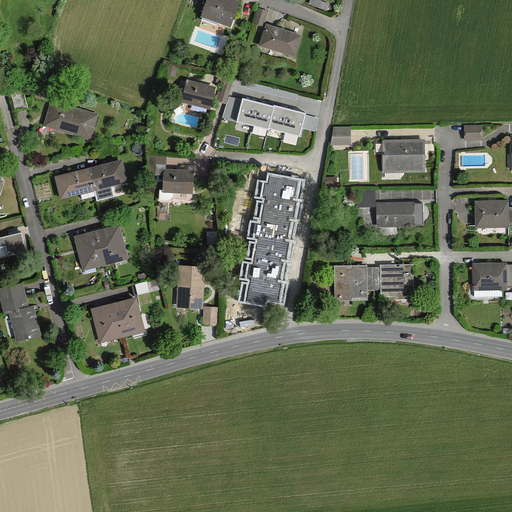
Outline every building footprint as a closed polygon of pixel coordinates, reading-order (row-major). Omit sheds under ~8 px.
[(242,1),(237,0),(206,0),(201,17),(233,27),(242,1)] [(303,35),(266,23),(259,44),(296,56),(303,35)] [(217,87),(188,80),(182,102),(211,109),(217,87)] [(270,129),(270,128),(301,136),(307,112),(275,104),(274,105),(243,97),(237,121),(270,129)] [(98,115),(53,102),(46,126),(91,139),(98,115)] [(485,138),(484,123),(466,124),(467,138),(485,138)] [(351,128),(334,128),(332,142),(351,142),(351,128)] [(425,139),(384,140),(384,174),(426,174),(425,139)] [(121,161),(56,177),(61,199),(127,183),(121,161)] [(270,175),(289,178),(290,172),(271,168),(270,175)] [(194,171),(164,169),(163,192),(193,193),(194,171)] [(270,175),(268,183),(265,182),(263,196),(266,196),(292,201),(292,200),(293,196),(296,197),(299,180),(289,178),(270,175)] [(266,196),(262,216),(288,221),(288,220),(289,216),(295,217),(298,201),(292,200),(292,201),(266,196)] [(508,201),(475,202),(476,228),(508,228),(508,201)] [(381,202),(363,202),(363,215),(355,215),(355,234),(380,234),(380,215),(381,215),(381,202)] [(380,215),(380,234),(405,234),(405,215),(406,215),(406,202),(388,202),(388,215),(381,215),(380,215)] [(430,234),(431,202),(413,202),(413,215),(406,215),(405,215),(405,234),(430,234)] [(262,216),(261,224),(258,223),(255,236),(258,237),(258,236),(284,241),(285,241),(285,237),(288,237),(292,221),(288,220),(288,221),(262,216)] [(119,225),(75,237),(84,270),(128,259),(119,225)] [(0,254),(25,248),(20,229),(0,233),(0,254)] [(284,241),(258,236),(258,237),(255,257),(281,262),(281,261),(282,257),(287,258),(290,242),(285,241),(284,241)] [(255,257),(253,264),(250,264),(247,277),(251,278),(251,277),(277,282),(277,281),(278,277),(281,278),(284,261),(281,261),(281,262),(255,257)] [(506,264),(473,265),(474,291),(506,291),(506,264)] [(205,267),(180,265),(177,307),(203,308),(205,267)] [(414,297),(414,265),(335,266),(336,299),(369,299),(369,290),(384,290),(384,298),(414,297)] [(251,278),(246,300),(266,304),(267,299),(279,301),(283,282),(277,281),(277,282),(251,277),(251,278)] [(140,292),(151,289),(148,280),(137,282),(140,292)] [(23,283),(0,288),(0,301),(4,316),(11,314),(18,341),(42,335),(35,305),(29,307),(23,283)] [(135,298),(91,309),(100,343),(144,332),(135,298)]
